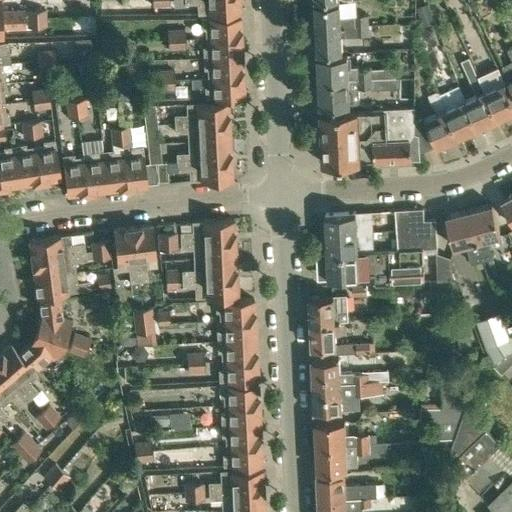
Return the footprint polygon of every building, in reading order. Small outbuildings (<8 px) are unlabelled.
[(0,0),(0,17),(24,17),(23,8),(1,9),(0,0)] [(239,10),(238,0),(184,0),(184,2),(198,1),(199,12),(208,12),(239,10)] [(315,2),(316,27),(369,25),(368,15),(339,16),(339,1),(315,2)] [(428,2),(416,7),(423,26),(435,22),(428,2)] [(26,17),(46,17),(46,8),(26,9),(26,17)] [(206,36),(210,36),(241,35),(240,14),(202,16),(203,28),(206,28),(206,36)] [(24,26),(24,17),(0,17),(0,36),(2,36),(2,27),(24,26)] [(46,17),(26,17),(26,26),(46,25),(46,17)] [(369,34),(369,25),(316,27),(317,52),(341,51),(340,36),(369,34)] [(167,29),(168,37),(185,37),(185,28),(167,29)] [(242,54),(241,35),(210,36),(206,36),(207,45),(203,46),(204,56),(211,56),(242,54)] [(185,48),(185,37),(168,37),(168,49),(185,48)] [(7,40),(0,40),(0,62),(9,62),(7,40)] [(511,87),(511,46),(507,49),(511,57),(511,59),(500,66),(511,87)] [(38,60),(55,58),(54,48),(37,50),(38,60)] [(208,76),(212,76),(243,74),(242,54),(211,56),(204,56),(204,68),(208,68),(208,76)] [(318,56),(319,81),(373,79),(372,68),(360,69),(360,67),(348,67),(347,55),(318,56)] [(55,58),(38,60),(38,70),(56,68),(55,58)] [(79,73),(95,73),(94,60),(86,60),(86,63),(79,63),(79,73)] [(0,81),(6,81),(5,71),(10,71),(9,62),(0,62),(0,81)] [(497,119),(478,76),(473,63),(464,67),(476,95),(465,99),(477,128),(497,119)] [(396,67),(385,68),(385,78),(396,78),(396,67)] [(490,71),(478,76),(497,119),(511,112),(511,100),(498,68),(490,71)] [(157,79),(174,78),(174,69),(156,69),(157,79)] [(243,74),(212,76),(208,76),(209,85),(205,85),(206,97),(243,95),(243,74)] [(174,78),(157,79),(157,90),(175,89),(174,78)] [(319,81),(320,106),(349,105),(359,104),(358,88),(370,87),(371,89),(396,88),(396,78),(385,78),(373,79),(319,81)] [(438,93),(445,108),(457,136),(477,128),(465,99),(458,84),(438,93)] [(32,99),(49,97),(48,87),(31,89),(32,99)] [(415,123),(415,134),(419,135),(420,156),(420,155),(420,154),(421,153),(436,146),(437,146),(457,136),(445,108),(438,93),(437,91),(428,95),(436,114),(415,123)] [(49,97),(32,99),(34,109),(51,107),(49,97)] [(75,99),(78,116),(88,114),(85,98),(75,99)] [(78,116),(75,99),(65,100),(67,117),(78,116)] [(173,121),(228,119),(227,100),(186,102),(187,112),(173,113),(173,121)] [(0,102),(0,122),(10,122),(9,111),(5,111),(4,102),(0,102)] [(145,124),(157,122),(155,103),(142,105),(145,124)] [(321,112),(322,138),(415,134),(415,123),(415,108),(321,112)] [(31,120),(32,135),(42,135),(41,119),(31,120)] [(229,138),(228,119),(173,121),(174,130),(188,130),(188,140),(229,138)] [(32,135),(31,120),(21,121),(22,136),(32,135)] [(159,141),(157,122),(145,124),(147,143),(159,141)] [(118,126),(120,142),(121,151),(125,185),(146,183),(158,181),(154,162),(143,164),(142,146),(130,147),(128,124),(118,126)] [(111,143),(120,142),(118,126),(109,127),(111,143)] [(415,134),(322,138),(323,164),(360,163),(360,162),(374,161),(374,162),(420,160),(420,156),(419,135),(415,134)] [(84,190),(105,188),(101,150),(100,138),(79,140),(81,156),(81,159),(84,190)] [(175,151),(175,160),(230,157),(229,138),(188,140),(189,150),(175,151)] [(33,146),(34,149),(38,179),(59,176),(53,139),(43,140),(43,144),(33,146)] [(161,161),(159,141),(147,143),(149,162),(157,161),(161,161)] [(38,179),(34,149),(33,146),(27,147),(26,143),(13,145),(18,182),(38,179)] [(0,184),(18,182),(13,145),(3,147),(3,151),(0,151),(0,184)] [(101,150),(105,188),(125,185),(121,151),(113,152),(113,149),(101,150)] [(84,190),(81,159),(81,156),(72,157),(72,154),(61,155),(65,192),(84,190)] [(175,168),(189,168),(190,178),(200,178),(230,177),(230,157),(175,160),(175,168)] [(167,161),(161,161),(157,161),(158,180),(168,179),(167,161)] [(511,194),(502,200),(511,218),(511,194)] [(493,204),(470,209),(483,259),(492,257),(493,256),(491,246),(502,244),(493,204)] [(402,230),(396,231),(397,249),(408,248),(406,230),(410,224),(409,208),(405,209),(406,223),(402,230)] [(437,246),(435,219),(424,220),(423,208),(409,208),(410,224),(406,230),(408,248),(423,247),(437,246)] [(405,209),(395,209),(396,231),(402,230),(406,223),(405,209)] [(471,262),(483,259),(470,209),(447,215),(454,247),(467,244),(471,262)] [(328,254),(374,251),(372,211),(356,212),(356,211),(325,213),(327,229),(328,252),(328,254)] [(179,230),(179,238),(233,236),(232,216),(202,217),(202,220),(192,220),(192,229),(179,230)] [(151,223),(131,225),(138,279),(147,278),(145,267),(156,266),(151,223)] [(140,292),(138,279),(131,225),(112,227),(117,271),(128,269),(131,293),(140,292)] [(157,232),(158,240),(177,239),(177,230),(157,232)] [(28,238),(31,256),(84,249),(108,246),(107,238),(72,242),(71,232),(59,234),(28,238)] [(193,246),(193,256),(234,255),(233,236),(179,238),(180,247),(193,246)] [(178,247),(177,239),(158,240),(160,259),(178,258),(177,247),(178,247)] [(31,256),(33,275),(75,269),(74,259),(109,255),(108,246),(84,249),(31,256)] [(330,279),(335,278),(376,276),(376,284),(426,281),(423,247),(408,248),(397,249),(374,251),(328,254),(330,279)] [(436,251),(437,280),(459,279),(451,256),(436,251)] [(181,268),(181,276),(235,274),(234,255),(193,256),(194,267),(181,268)] [(492,257),(483,259),(485,266),(486,269),(488,276),(497,274),(492,257)] [(166,278),(178,277),(177,267),(165,268),(166,278)] [(35,295),(58,292),(67,291),(67,290),(89,287),(88,278),(77,280),(75,269),(33,275),(35,295)] [(98,288),(110,287),(109,273),(97,274),(98,288)] [(236,293),(235,274),(181,276),(182,286),(194,285),(195,295),(236,293)] [(178,277),(166,278),(166,288),(178,287),(178,277)] [(352,284),(353,294),(372,293),(372,283),(352,284)] [(311,323),(340,321),(349,321),(347,293),(334,294),(334,296),(310,298),(311,323)] [(40,310),(35,325),(64,336),(71,317),(61,314),(59,296),(39,299),(40,310)] [(219,318),(254,316),(253,296),(214,298),(215,312),(219,312),(219,318)] [(152,306),(142,307),(144,326),(154,324),(152,306)] [(144,326),(142,307),(132,308),(134,327),(144,326)] [(169,309),(157,310),(158,324),(170,323),(169,309)] [(476,320),(485,346),(489,352),(495,361),(511,345),(511,344),(508,338),(499,312),(476,320)] [(451,314),(451,324),(470,324),(469,314),(451,314)] [(217,338),(255,337),(254,316),(219,318),(215,318),(217,338)] [(313,348),(332,346),(332,355),(375,353),(375,343),(336,345),(335,332),(341,331),(340,321),(311,323),(313,348)] [(135,332),(136,335),(137,344),(156,343),(154,324),(144,326),(134,327),(134,333),(135,332)] [(57,354),(64,336),(35,325),(30,339),(20,347),(38,367),(54,353),(57,354)] [(71,340),(87,346),(90,337),(75,330),(71,340)] [(255,337),(217,338),(217,351),(221,351),(221,358),(256,356),(255,337)] [(87,346),(71,340),(67,350),(83,356),(105,371),(110,361),(86,349),(87,346)] [(0,350),(0,361),(31,396),(37,390),(30,382),(38,375),(10,342),(0,350)] [(511,349),(496,363),(494,365),(501,373),(511,363),(511,349)] [(187,361),(204,361),(203,350),(186,351),(187,361)] [(496,363),(495,361),(489,352),(484,355),(494,365),(496,363)] [(257,378),(256,356),(221,358),(222,369),(218,369),(219,379),(257,378)] [(314,384),(375,382),(389,381),(389,371),(340,373),(340,358),(313,360),(314,384)] [(24,402),(31,396),(0,361),(0,389),(9,399),(16,393),(24,402)] [(204,371),(204,361),(187,361),(187,372),(204,371)] [(443,407),(466,406),(475,376),(442,377),(443,407)] [(223,403),(258,402),(257,381),(218,383),(219,395),(223,395),(223,403)] [(375,382),(314,384),(316,410),(346,409),(345,394),(370,393),(370,395),(376,394),(375,382)] [(1,406),(9,399),(0,389),(0,417),(2,420),(9,414),(1,406)] [(127,394),(129,408),(141,406),(139,392),(127,394)] [(49,402),(42,409),(53,422),(61,415),(49,402)] [(220,424),(259,422),(258,402),(223,403),(223,413),(220,413),(220,424)] [(420,408),(421,420),(438,420),(438,439),(455,439),(466,409),(466,406),(443,407),(420,408)] [(53,422),(42,409),(34,416),(46,428),(53,422)] [(448,458),(467,477),(481,464),(501,444),(466,409),(455,439),(448,458)] [(149,414),(150,426),(168,425),(168,413),(149,414)] [(135,417),(134,429),(148,429),(149,417),(135,417)] [(316,421),(317,446),(374,443),(373,434),(366,435),(366,423),(345,424),(345,420),(316,421)] [(225,444),(260,442),(259,422),(220,424),(221,436),(224,435),(225,444)] [(10,444),(18,453),(33,438),(24,429),(10,444)] [(33,438),(18,453),(27,461),(42,447),(33,438)] [(134,441),(135,452),(153,450),(152,440),(134,441)] [(222,464),(261,462),(260,442),(225,444),(225,453),(222,453),(222,464)] [(317,446),(318,471),(347,469),(347,467),(358,466),(358,453),(371,452),(371,451),(380,450),(387,450),(386,442),(374,443),(317,446)] [(153,450),(135,452),(136,462),(153,460),(153,450)] [(51,482),(62,469),(55,462),(44,475),(51,482)] [(511,511),(511,494),(511,495),(481,464),(467,477),(486,497),(495,505),(501,511),(511,511)] [(208,489),(262,486),(261,467),(220,469),(220,480),(208,480),(208,489)] [(62,469),(51,482),(59,488),(70,476),(62,469)] [(320,500),(371,498),(385,497),(385,483),(346,485),(345,474),(319,475),(320,500)] [(204,490),(204,482),(183,483),(184,491),(204,490)] [(221,507),(263,505),(262,486),(208,489),(209,498),(221,497),(221,507)] [(205,498),(204,490),(184,491),(184,500),(205,498)] [(320,500),(320,511),(364,511),(364,506),(371,505),(371,498),(320,500)] [(23,511),(27,508),(20,502),(10,511),(23,511)]
